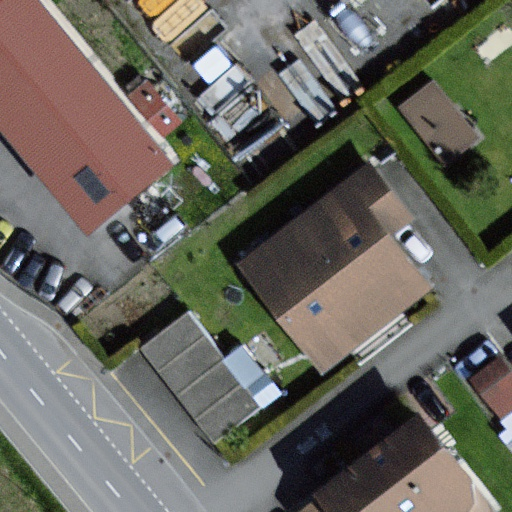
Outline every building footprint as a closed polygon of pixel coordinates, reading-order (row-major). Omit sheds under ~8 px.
[(114,112),(24,0),(6,0),(0,5),(0,140),(78,237),(160,172),(141,148),(166,127),(138,92),(114,112)] [(472,141),(431,87),(401,110),(442,164),(472,141)] [(402,220),(363,171),(240,267),(321,370),(421,292),(379,239),(402,220)] [(184,303),(142,340),(222,428),(263,390),(184,303)] [(511,353),(502,341),(469,368),(502,409),(511,401),(511,353)] [(467,511),(478,504),(417,425),(313,504),(317,508),(311,511),(467,511)]
